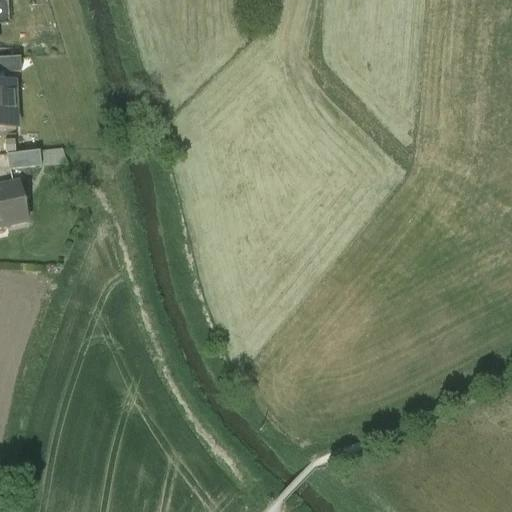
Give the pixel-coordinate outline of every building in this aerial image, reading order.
[(20,58),(0,59),(0,74),(20,73),(20,58)] [(0,106),(14,106),(13,82),(0,83),(0,106)] [(14,106),(0,106),(0,130),(15,129),(14,106)] [(39,152),(6,156),(8,171),(41,168),(39,152)] [(19,184),(0,187),(0,227),(27,222),(19,184)]
